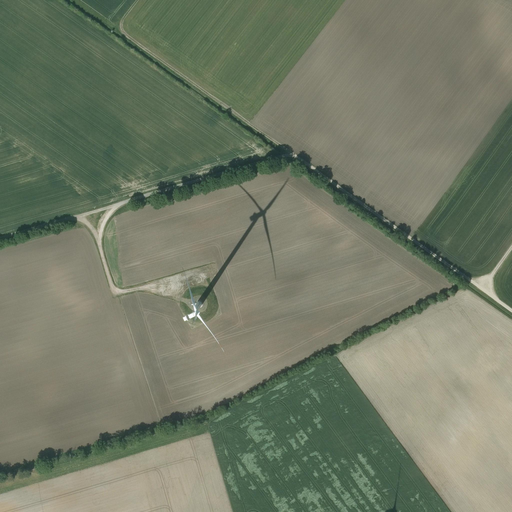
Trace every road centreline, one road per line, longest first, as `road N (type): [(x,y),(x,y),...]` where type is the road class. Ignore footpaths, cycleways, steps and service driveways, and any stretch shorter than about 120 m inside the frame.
road 1 (track): [(28,230),(289,154),(511,312)]
road 2 (track): [(77,216),(96,236),(115,291),(193,273)]
